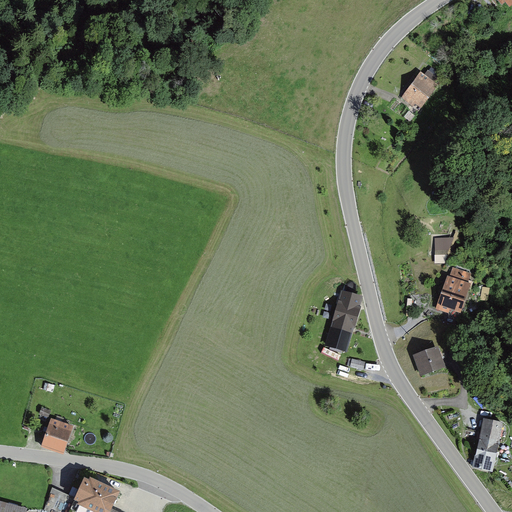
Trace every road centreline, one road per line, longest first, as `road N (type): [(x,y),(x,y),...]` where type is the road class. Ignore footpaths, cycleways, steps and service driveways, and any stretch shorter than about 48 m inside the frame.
road 1 (tertiary): [(489,511),(386,357),(343,179),(345,131),(363,75),(406,23),(440,0)]
road 2 (unclassified): [(0,451),(139,475),(208,511)]
